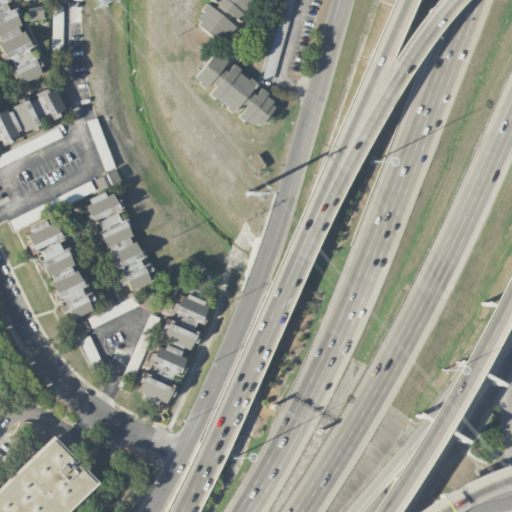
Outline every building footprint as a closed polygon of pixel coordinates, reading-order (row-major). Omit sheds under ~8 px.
[(0,0),(0,16),(9,12),(5,4),(8,2),(6,0),(0,0)] [(210,0),(216,4),(212,9),(205,4),(203,7),(196,26),(215,42),(219,43),(233,26),(238,23),(256,0),(210,0)] [(282,0),(273,35),(283,38),(293,0),(282,0)] [(27,8),(29,21),(43,19),(41,6),(27,8)] [(0,15),(0,50),(14,85),(42,74),(16,9),(0,15)] [(214,51),(192,79),(207,90),(206,92),(255,130),(278,100),(214,51)] [(0,142),(66,115),(54,87),(0,110),(0,142)] [(0,156),(0,167),(8,163),(4,154),(0,156)] [(98,191),(119,181),(114,170),(93,180),(98,191)] [(122,292),(152,280),(115,190),(85,202),(122,292)] [(52,218),(23,232),(66,321),(95,307),(52,218)] [(191,350),(197,332),(192,331),(195,322),(200,324),(208,304),(178,294),(172,312),(176,313),(172,325),(165,323),(159,339),(191,350)] [(135,391),(167,404),(174,387),(168,384),(173,373),(179,375),(187,356),(155,344),(147,365),(152,367),(149,376),(143,373),(135,391)] [(0,511),(63,511),(93,483),(50,438),(0,487),(0,511)]
